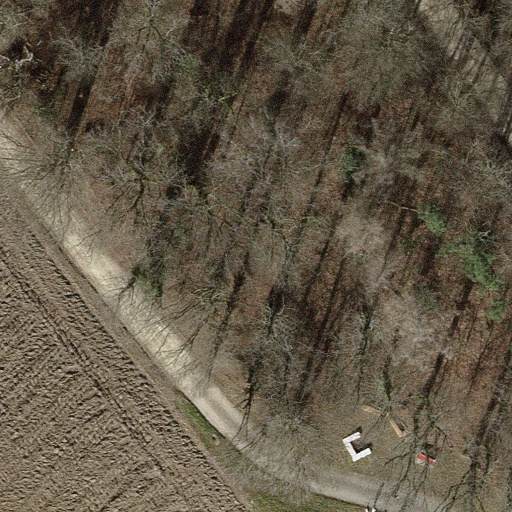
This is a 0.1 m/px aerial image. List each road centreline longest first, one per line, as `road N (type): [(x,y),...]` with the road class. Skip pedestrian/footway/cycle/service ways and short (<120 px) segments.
road 1 (track): [(433,499),(302,459),(206,388),(0,93)]
road 2 (track): [(511,100),(445,0)]
